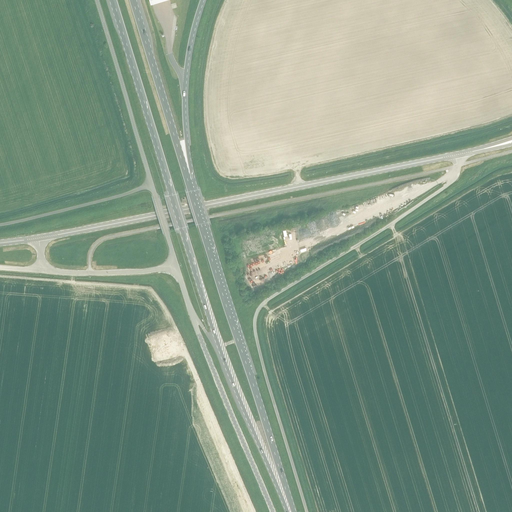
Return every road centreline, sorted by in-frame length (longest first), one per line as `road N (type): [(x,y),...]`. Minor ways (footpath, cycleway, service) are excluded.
road 1 (primary): [(112,0),(217,351),(286,511)]
road 2 (unclassified): [(307,511),(257,342),(258,306),(438,191),(454,174),(456,155)]
road 3 (secondary): [(38,238),(456,155)]
road 4 (primary): [(292,511),(188,181)]
road 5 (unclassified): [(272,511),(176,265)]
road 6 (unclassified): [(151,184),(96,0)]
road 7 (primary): [(188,181),(133,0)]
road 8 (primary): [(188,181),(185,68),(202,0)]
road 9 (unclassified): [(0,223),(151,184)]
road 10 (unclassified): [(41,270),(176,265)]
